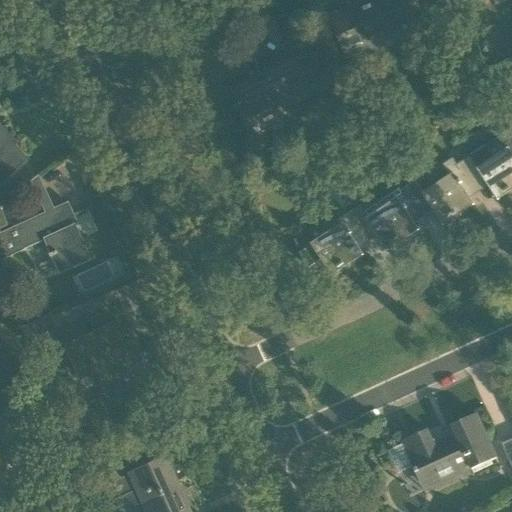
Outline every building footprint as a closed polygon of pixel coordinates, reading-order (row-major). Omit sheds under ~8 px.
[(362,42),(365,41),(399,26),(403,35),(425,25),(413,0),(384,0),(352,15),(349,10),(331,18),(341,42),(359,34),(362,42)] [(450,1),(424,12),(429,23),(455,12),(450,1)] [(452,21),(433,29),(436,37),(455,29),(452,21)] [(295,58),(267,70),(270,76),(262,80),(261,78),(233,90),(239,102),(237,102),(239,107),(240,106),(247,119),(282,105),(283,108),(311,96),(295,58)] [(348,66),(337,71),(362,126),(363,126),(371,122),(372,124),(390,115),(384,104),(368,112),(359,92),(360,92),(348,66)] [(362,126),(337,71),(336,72),(342,86),(328,93),(347,133),(363,126),(362,126)] [(490,81),(481,84),(484,93),(494,90),(490,81)] [(0,181),(25,159),(13,146),(17,143),(16,142),(14,144),(0,128),(0,181)] [(504,144),(507,149),(493,159),(484,146),(470,155),(479,168),(478,168),(485,181),(496,197),(503,192),(504,193),(510,189),(509,188),(511,186),(511,132),(508,135),(511,139),(504,144)] [(422,194),(430,206),(441,222),(448,217),(449,218),(454,214),(454,213),(471,202),(466,194),(485,181),(478,168),(479,168),(470,155),(456,164),(453,158),(442,165),(449,177),(424,193),(422,194)] [(368,219),(375,231),(386,247),(393,243),(399,239),(416,227),(410,219),(430,206),(422,194),(424,193),(416,181),(403,190),(400,186),(378,201),(374,195),(360,205),(361,206),(369,219),(368,219)] [(43,213),(12,227),(0,232),(0,260),(44,240),(50,253),(48,255),(57,272),(72,266),(73,267),(88,261),(72,227),(77,225),(67,202),(53,208),(41,186),(32,190),(43,213)] [(340,228),(299,254),(302,262),(309,268),(322,259),(330,272),(338,268),(344,264),(343,264),(361,252),(355,244),(375,231),(368,219),(369,219),(361,206),(336,222),(340,228)] [(26,308),(12,313),(18,327),(32,321),(26,308)] [(54,328),(49,317),(48,315),(19,329),(27,340),(54,328)] [(78,380),(95,373),(102,388),(123,379),(124,381),(128,380),(127,377),(138,372),(131,355),(127,356),(121,342),(124,341),(116,321),(62,345),(78,380)] [(37,338),(27,343),(34,356),(43,352),(37,338)] [(411,462),(420,483),(424,492),(472,470),(473,473),(492,464),(491,462),(496,459),(477,414),(452,425),(456,436),(434,446),(427,430),(410,437),(419,458),(411,462)] [(511,439),(501,444),(511,468),(511,439)] [(135,491),(140,503),(144,511),(187,511),(179,493),(177,494),(172,483),(186,477),(174,452),(173,453),(174,454),(107,484),(105,478),(90,485),(90,484),(88,484),(99,507),(135,491)]
